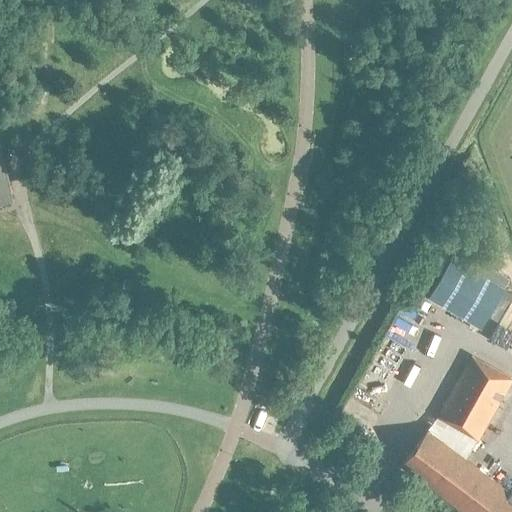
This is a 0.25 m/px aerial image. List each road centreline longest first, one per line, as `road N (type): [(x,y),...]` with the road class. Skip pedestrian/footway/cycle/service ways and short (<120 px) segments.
road 1 (unclassified): [(511,33),(286,445)]
road 2 (residential): [(235,427),(294,191),(310,76),(310,0)]
road 3 (residential): [(384,511),(286,445)]
